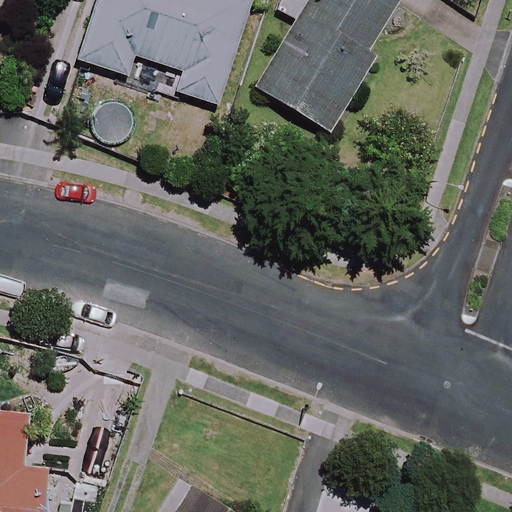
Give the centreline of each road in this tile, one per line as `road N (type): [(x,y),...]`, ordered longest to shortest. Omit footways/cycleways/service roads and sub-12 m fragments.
road 1 (residential): [(442,391),(89,252),(0,232)]
road 2 (residential): [(442,391),(511,189)]
